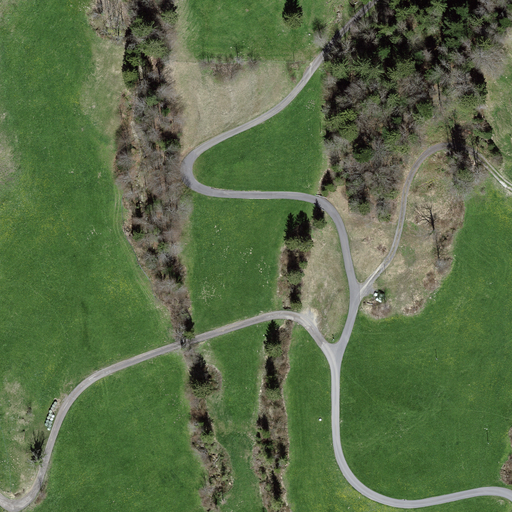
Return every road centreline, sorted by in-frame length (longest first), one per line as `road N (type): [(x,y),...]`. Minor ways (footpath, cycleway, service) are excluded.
road 1 (unclassified): [(372,0),(289,97),(194,153),(187,169),(209,192),(297,195),(335,215),(353,288),(335,364)]
road 2 (unclassified): [(335,364),(308,323),(285,314),(119,365),(70,399),(34,493),(20,505),(0,499)]
road 3 (unclassified): [(511,495),(480,491),(410,504),(353,482),(336,439),(335,364)]
road 4 (track): [(511,188),(454,147),(421,157),(394,248),(353,296)]
